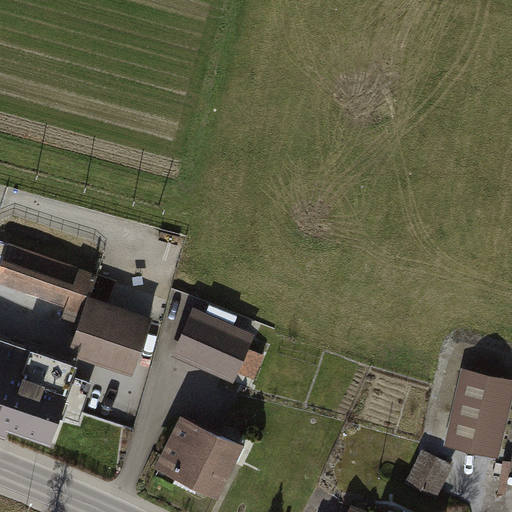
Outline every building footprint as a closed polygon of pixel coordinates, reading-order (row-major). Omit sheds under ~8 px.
[(98,272),(9,241),(0,267),(0,284),(67,307),(63,318),(79,324),(72,344),(82,347),(78,357),(132,375),(153,315),(90,294),(98,272)] [(256,332),(194,305),(172,355),(234,382),(239,371),(255,378),(266,354),(249,346),(256,332)] [(77,369),(0,342),(0,440),(5,442),(8,432),(50,447),(61,416),(63,410),(69,391),(73,379),(77,369)] [(511,405),(511,377),(463,366),(445,444),(500,457),(511,405)] [(91,385),(73,379),(69,391),(63,410),(61,416),(78,422),(91,385)] [(245,442),(181,411),(155,465),(218,496),(245,442)] [(454,463),(423,447),(405,482),(437,498),(454,463)] [(511,463),(511,460),(504,459),(499,492),(507,493),(511,463)] [(387,511),(374,511),(352,501),(346,511),(404,511),(391,506),(387,511)]
